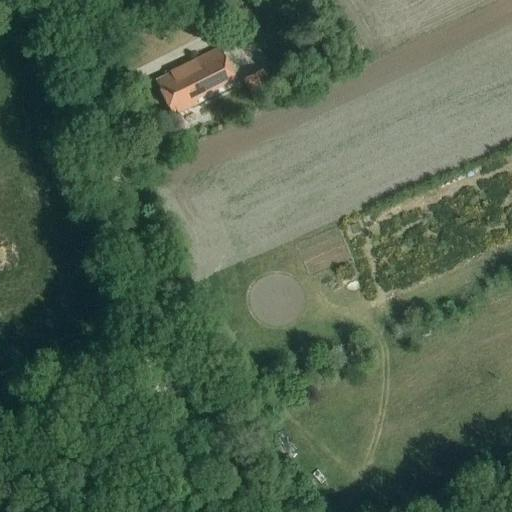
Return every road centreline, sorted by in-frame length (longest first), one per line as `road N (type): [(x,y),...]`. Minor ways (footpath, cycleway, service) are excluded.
road 1 (track): [(161,342),(73,0)]
road 2 (track): [(203,511),(161,342)]
